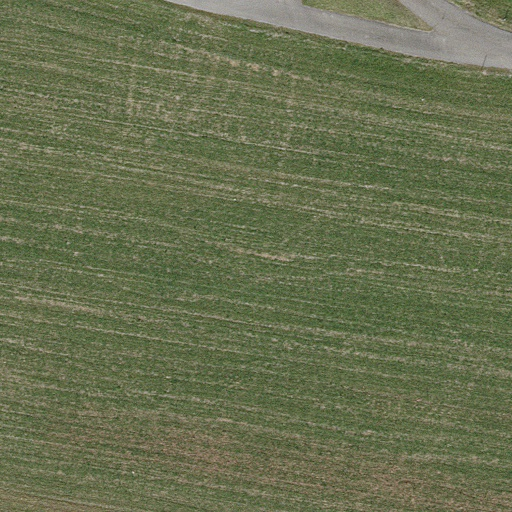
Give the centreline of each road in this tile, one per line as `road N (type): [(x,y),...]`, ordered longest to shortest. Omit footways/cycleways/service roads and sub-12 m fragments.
road 1 (track): [(205,0),(363,44),(485,64)]
road 2 (residential): [(412,0),(485,64),(511,65)]
